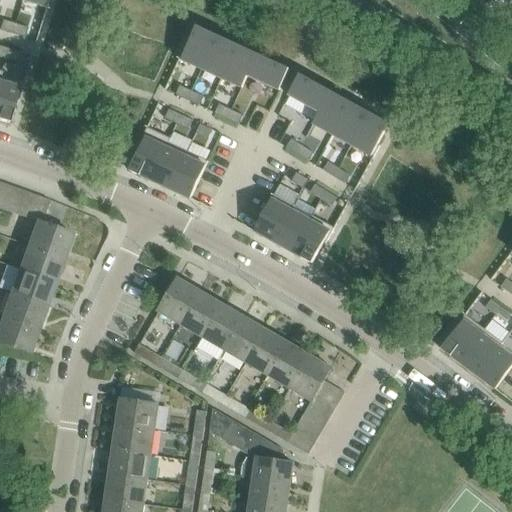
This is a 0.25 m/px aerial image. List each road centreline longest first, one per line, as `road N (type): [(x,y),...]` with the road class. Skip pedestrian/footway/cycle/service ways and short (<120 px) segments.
road 1 (residential): [(55,511),(74,373),(150,215)]
road 2 (residential): [(389,351),(150,215)]
road 3 (tertiary): [(361,0),(511,88)]
road 4 (residential): [(150,215),(0,155)]
road 5 (residential): [(511,439),(389,351)]
road 6 (residential): [(321,467),(389,351)]
road 7 (tertiary): [(511,81),(414,0)]
